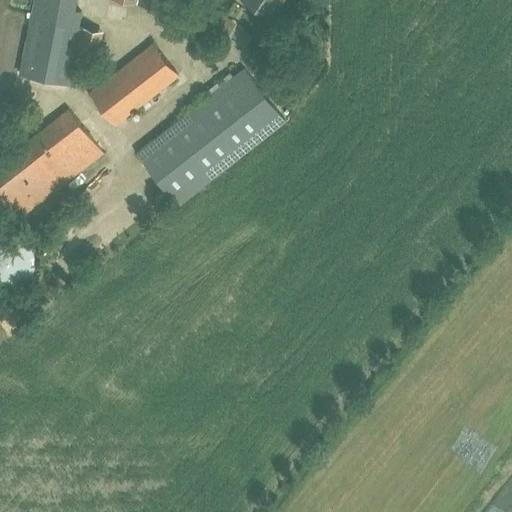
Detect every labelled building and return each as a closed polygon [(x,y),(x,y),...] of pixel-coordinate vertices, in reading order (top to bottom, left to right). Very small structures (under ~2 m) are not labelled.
[(21,73),(71,83),(83,26),(78,25),(81,10),(71,8),(72,0),(44,0),(41,17),(33,16),(21,73)] [(139,0),(180,9),(182,0),(139,0)] [(247,0),(271,16),(282,0),(247,0)] [(237,23),(218,9),(205,26),(224,40),(237,23)] [(179,76),(159,49),(154,42),(91,91),(96,97),(117,125),(179,76)] [(171,196),(179,206),(287,121),(246,68),(137,151),(171,196)] [(0,207),(4,205),(15,219),(103,150),(70,107),(0,160),(0,207)] [(117,242),(148,220),(134,202),(104,224),(117,242)]
